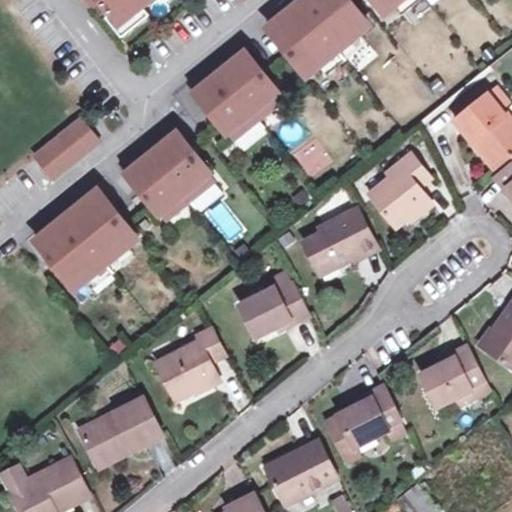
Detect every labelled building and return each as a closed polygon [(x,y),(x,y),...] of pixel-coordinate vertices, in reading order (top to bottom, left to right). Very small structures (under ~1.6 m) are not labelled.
[(86,0),(92,7),(100,0),(102,0),(112,13),(120,23),(142,5),(148,0),(86,0)] [(276,22),(269,27),(307,75),(317,67),(338,50),(360,33),(369,25),(351,2),(349,0),(307,0),(319,14),(313,19),(300,2),(276,22)] [(302,0),(300,2),(313,19),(319,14),(307,0),(302,0)] [(374,0),(385,12),(395,5),(400,0),(374,0)] [(400,0),(395,5),(402,14),(420,0),(400,0)] [(120,23),(112,13),(107,17),(123,36),(151,14),(142,5),(120,23)] [(360,33),(338,50),(346,59),(368,42),(360,33)] [(195,78),(189,83),(233,138),(283,98),(239,43),(230,50),(195,78)] [(338,50),(317,67),(325,77),(346,59),(338,50)] [(511,98),(501,85),(489,94),(503,112),(511,103),(511,98)] [(457,120),(474,142),(480,137),(502,165),(511,156),(511,119),(508,114),(506,116),(503,112),(489,94),(457,120)] [(82,118),(36,156),(54,179),(101,141),(82,118)] [(128,158),(121,164),(165,219),(215,178),(171,123),(162,130),(128,158)] [(259,123),(234,143),(241,152),(266,131),(259,123)] [(495,170),(502,165),(480,137),(474,142),(495,170)] [(405,168),(371,195),(397,228),(419,210),(422,214),(434,203),(421,187),(433,178),(414,154),(402,164),(405,168)] [(511,162),(495,176),(506,189),(509,186),(511,189),(511,162)] [(42,236),(37,240),(75,288),(85,280),(107,263),(128,246),(138,238),(99,190),(90,197),(69,215),(82,232),(76,236),(63,219),(42,236)] [(225,243),(241,233),(225,206),(209,215),(225,243)] [(305,243),(318,268),(335,259),(339,266),(364,254),(365,256),(379,249),(359,210),(321,229),(323,234),(305,243)] [(66,217),(63,219),(76,236),(82,232),(69,215),(66,217)] [(128,246),(107,263),(115,273),(136,255),(128,246)] [(322,275),(339,266),(335,259),(318,268),(322,275)] [(107,263),(85,280),(93,290),(115,273),(107,263)] [(257,285),(261,293),(274,287),(277,291),(293,283),(287,271),(257,285)] [(274,287),(261,293),(240,304),(257,336),(291,320),(293,323),(310,315),(293,283),(277,291),(274,287)] [(511,304),(482,347),(511,369),(511,304)] [(226,355),(213,330),(200,337),(201,341),(157,364),(176,401),(203,387),(205,390),(222,381),(212,362),(226,355)] [(470,386),(484,379),(468,348),(454,354),(456,358),(422,375),(438,407),(455,398),(472,390),(470,386)] [(489,388),(484,379),(470,386),(472,390),(455,398),(458,404),(489,388)] [(327,422),(341,448),(352,442),(355,447),(357,446),(390,429),(388,425),(401,419),(386,387),(371,394),(373,398),(327,422)] [(80,430),(95,460),(131,442),(135,449),(164,435),(145,397),(80,430)] [(339,478),(320,440),(267,467),(285,504),(339,478)] [(99,468),(135,449),(131,442),(95,460),(99,468)] [(362,455),(357,446),(355,447),(352,442),(341,448),(349,463),(362,455)] [(28,481),(10,490),(21,511),(58,511),(92,495),(73,458),(28,481)] [(4,476),(10,490),(28,481),(21,468),(4,476)] [(398,496),(407,511),(435,511),(440,509),(422,481),(398,496)] [(264,511),(256,494),(227,509),(228,511),(264,511)] [(331,500),(337,511),(352,511),(343,494),(331,500)]
